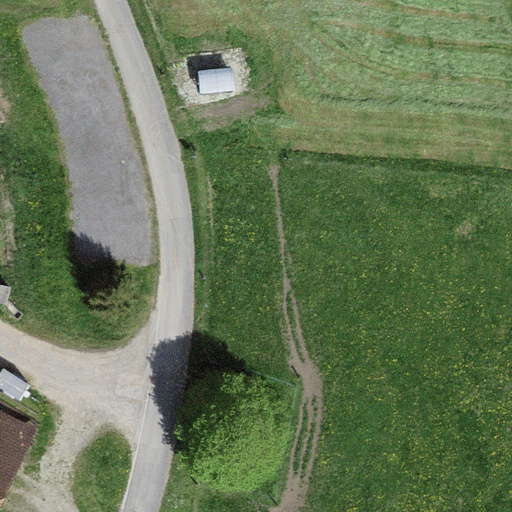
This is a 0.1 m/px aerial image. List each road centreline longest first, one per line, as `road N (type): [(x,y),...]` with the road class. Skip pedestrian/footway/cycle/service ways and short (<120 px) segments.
road 1 (unclassified): [(140,511),(166,395),(178,275),(174,194),(147,94),(109,0)]
road 2 (track): [(0,342),(90,384),(166,395)]
